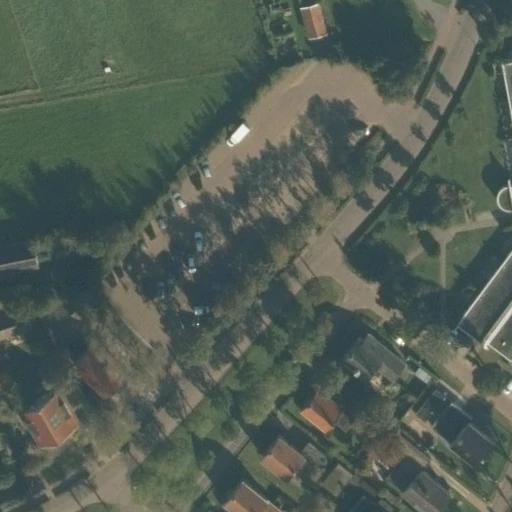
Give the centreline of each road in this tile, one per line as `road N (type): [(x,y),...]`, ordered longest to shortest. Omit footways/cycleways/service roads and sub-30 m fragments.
road 1 (tertiary): [(109,476),(316,254)]
road 2 (residential): [(185,511),(361,292)]
road 3 (tertiary): [(316,254),(426,119),(464,39)]
road 4 (residential): [(511,412),(361,292)]
